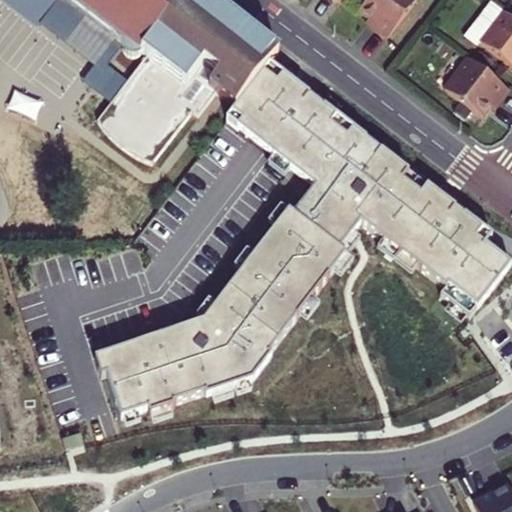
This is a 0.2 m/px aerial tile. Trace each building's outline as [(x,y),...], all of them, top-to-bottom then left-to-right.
[(0,0),(38,29),(60,0),(0,0)] [(64,0),(126,46),(124,50),(124,52),(126,57),(127,58),(130,60),(134,61),(139,60),(140,58),(146,62),(97,126),(107,141),(120,153),(135,162),(151,170),(192,117),(198,122),(215,99),(234,113),(271,65),(280,54),(210,1),(207,6),(198,7),(196,0),(64,0)] [(368,0),(359,13),(370,22),(378,28),(374,32),(387,42),(418,0),(368,0)] [(511,20),(491,5),(464,39),(477,49),(480,46),(511,70),(511,20)] [(370,22),(367,26),(374,32),(378,28),(370,22)] [(474,63),(486,72),(492,64),(480,55),(474,63)] [(499,105),(509,93),(467,60),(443,92),(481,121),(490,110),(495,103),(499,105)] [(303,89),(271,65),(234,113),(225,124),(231,128),(258,149),(291,174),(310,188),(204,323),(95,359),(118,426),(253,384),(361,227),(477,314),(511,267),(488,249),(496,236),(303,89)] [(490,110),(494,113),(499,105),(495,103),(490,110)] [(85,448),(81,435),(63,441),(67,453),(85,448)] [(511,511),(511,494),(507,484),(480,498),(482,503),(475,507),(477,511),(511,511)]
